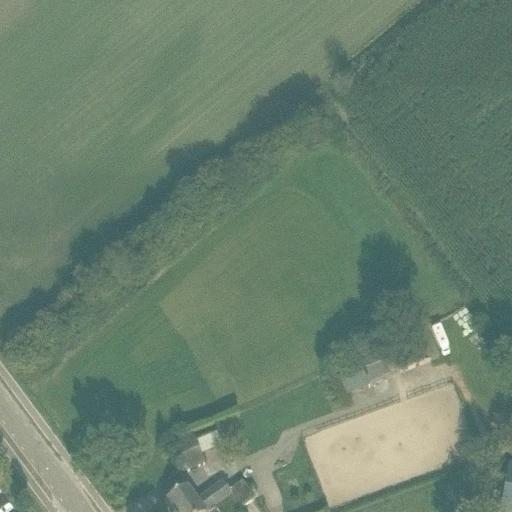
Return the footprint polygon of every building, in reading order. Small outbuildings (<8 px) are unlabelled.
[(335,373),(344,395),(366,386),(368,389),(415,370),(414,368),(438,358),(428,333),(419,337),(420,338),(335,373)] [(173,440),(185,472),(210,463),(206,453),(199,456),(190,433),(173,440)] [(491,435),(479,441),(486,459),(498,453),(491,435)] [(511,511),(511,465),(508,465),(500,511),(511,511)] [(163,506),(167,511),(211,511),(220,506),(223,511),(240,511),(255,502),(243,484),(229,494),(223,484),(195,503),(186,490),(163,506)]
